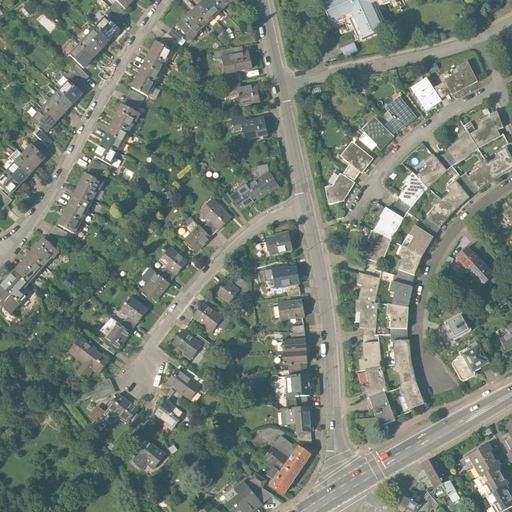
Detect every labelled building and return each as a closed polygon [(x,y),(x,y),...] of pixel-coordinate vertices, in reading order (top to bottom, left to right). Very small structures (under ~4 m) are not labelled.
[(124,0),(119,0),(115,5),(127,16),(132,10),(129,8),(131,6),(124,0)] [(220,15),(231,3),(228,0),(208,0),(207,2),(220,15)] [(326,0),(337,22),(353,15),(362,34),(386,22),(375,0),(326,0)] [(207,2),(196,13),(208,26),(220,15),(207,2)] [(32,3),(27,7),(32,14),(38,10),(32,3)] [(109,11),(112,15),(120,23),(127,16),(115,5),(109,11)] [(196,37),(208,26),(196,13),(184,24),(196,37)] [(103,24),(117,37),(126,28),(120,23),(112,15),(103,24)] [(103,24),(94,34),(108,46),(117,37),(103,24)] [(189,35),(177,25),(172,31),(184,41),(189,35)] [(178,47),(184,41),(172,31),(166,40),(178,47)] [(94,34),(85,43),(99,56),(108,46),(94,34)] [(162,39),(156,50),(172,59),(178,47),(166,40),(162,39)] [(99,56),(85,43),(76,52),(90,65),(99,56)] [(345,56),(359,51),(356,43),(342,47),(345,56)] [(508,64),(511,61),(511,45),(501,52),(508,64)] [(229,55),(233,70),(260,64),(256,49),(229,55)] [(166,70),(172,59),(156,50),(150,62),(166,70)] [(485,79),(473,58),(462,64),(464,69),(449,77),(451,79),(459,91),(485,79)] [(150,62),(143,73),(160,82),(166,70),(150,62)] [(82,63),(78,68),(91,80),(95,75),(82,63)] [(71,75),(76,79),(84,87),(91,80),(78,68),(71,75)] [(154,94),(160,82),(143,73),(137,85),(154,94)] [(54,80),(59,83),(63,78),(59,74),(54,80)] [(438,85),(433,75),(416,85),(433,107),(446,98),(459,91),(451,79),(438,85)] [(64,86),(69,79),(65,76),(60,83),(64,86)] [(76,79),(67,89),(79,101),(88,92),(84,87),(76,79)] [(232,95),(246,93),(245,85),(247,85),(246,79),(230,81),(232,95)] [(268,99),(265,82),(247,85),(245,85),(246,93),(248,102),(268,99)] [(153,96),(137,87),(133,94),(149,103),(153,96)] [(79,101),(67,89),(58,98),(70,110),(79,101)] [(145,110),(149,103),(133,94),(129,102),(145,110)] [(423,114),(406,94),(390,105),(399,115),(389,123),(398,132),(407,124),(409,126),(423,114)] [(62,120),(70,110),(58,98),(49,107),(62,120)] [(128,101),(121,114),(138,123),(140,124),(147,111),(145,110),(129,102),(128,101)] [(62,120),(49,107),(40,117),(53,129),(62,120)] [(484,145),(505,133),(503,126),(509,124),(502,108),(495,110),(496,114),(488,118),(490,123),(475,131),(484,145)] [(270,113),(248,118),(252,137),(275,132),(270,113)] [(131,136),(138,123),(121,114),(114,127),(131,136)] [(378,148),(382,143),(386,147),(401,135),(398,132),(389,123),(381,114),(365,127),(369,130),(365,135),(378,148)] [(39,131),(42,133),(53,144),(58,138),(44,125),(39,131)] [(114,127),(107,141),(124,149),(131,136),(114,127)] [(484,145),(475,131),(472,127),(464,132),(468,136),(454,145),(464,159),(484,145)] [(53,144),(42,133),(36,138),(38,140),(48,149),(53,144)] [(380,156),(358,139),(347,154),(356,161),(348,173),(359,179),(366,169),(369,171),(380,156)] [(38,140),(29,150),(43,163),(52,154),(48,149),(38,140)] [(117,163),(124,149),(107,141),(100,154),(117,163)] [(511,144),(501,149),(504,154),(493,161),(502,174),(511,167),(511,144)] [(34,173),(43,163),(29,150),(20,160),(34,173)] [(452,167),(438,151),(430,159),(434,163),(422,174),(430,181),(433,184),(452,167)] [(100,156),(96,163),(111,171),(115,164),(100,156)] [(502,174),(493,161),(490,157),(482,162),(485,166),(474,174),(483,187),(502,174)] [(20,160),(11,169),(25,182),(34,173),(20,160)] [(96,163),(92,170),(107,178),(111,171),(96,163)] [(256,182),(265,195),(286,182),(276,168),(256,182)] [(15,192),(25,182),(11,169),(2,179),(15,192)] [(430,181),(422,174),(418,169),(411,178),(416,181),(406,193),(417,203),(424,195),(420,191),(430,181)] [(92,170),(85,184),(101,192),(105,186),(106,186),(109,180),(107,178),(92,170)] [(359,179),(348,173),(347,172),(339,185),(331,185),(335,201),(349,199),(361,180),(359,179)] [(2,179),(0,180),(0,204),(2,207),(4,205),(8,208),(18,197),(14,194),(15,192),(2,179)] [(474,195),(461,179),(452,185),(456,190),(447,198),(459,208),(474,195)] [(265,195),(256,182),(237,195),(240,199),(246,208),(265,195)] [(94,205),(101,192),(85,184),(78,197),(94,205)] [(235,202),(240,199),(237,195),(233,189),(228,192),(235,202)] [(219,195),(207,208),(225,226),(238,213),(219,195)] [(459,208),(447,198),(443,195),(437,202),(441,205),(433,215),(446,224),(459,208)] [(78,197),(71,210),(87,218),(94,205),(78,197)] [(399,201),(394,208),(405,216),(410,209),(399,201)] [(511,207),(502,213),(511,228),(511,207)] [(404,220),(385,209),(379,219),(384,221),(376,235),(390,242),(404,220)] [(80,232),(87,218),(71,210),(64,223),(80,232)] [(190,222),(198,229),(204,222),(197,215),(190,222)] [(218,236),(204,222),(198,229),(189,238),(203,252),(218,236)] [(432,238),(415,227),(410,235),(414,238),(407,250),(421,257),(432,238)] [(295,230),(273,235),(277,252),(299,247),(295,230)] [(390,242),(376,235),(372,232),(367,243),(372,245),(366,260),(380,265),(392,243),(390,242)] [(50,236),(34,255),(47,266),(58,253),(60,254),(65,249),(63,247),(50,236)] [(175,244),(165,258),(182,271),(193,258),(175,244)] [(462,255),(475,270),(487,259),(474,244),(462,255)] [(421,257),(407,250),(401,247),(398,256),(404,259),(399,271),(414,276),(421,257)] [(450,257),(454,261),(462,253),(458,250),(450,257)] [(34,255),(25,264),(38,275),(47,266),(34,255)] [(475,270),(488,285),(493,280),(500,274),(487,259),(475,270)] [(306,281),(303,263),(280,267),(283,285),(306,281)] [(25,264),(17,274),(30,285),(38,275),(25,264)] [(176,280),(156,265),(147,276),(153,281),(148,289),(162,299),(176,280)] [(22,294),(30,285),(17,274),(8,283),(22,294)] [(246,287),(230,274),(219,287),(236,300),(246,287)] [(500,274),(493,280),(496,284),(503,278),(500,274)] [(380,280),(359,275),(356,286),(363,287),(360,303),(376,306),(380,280)] [(20,296),(22,294),(8,283),(0,292),(10,301),(8,304),(17,312),(26,301),(20,296)] [(412,288),(392,284),(389,294),(395,294),(393,307),(407,308),(409,308),(412,288)] [(154,306),(138,293),(127,307),(144,319),(154,306)] [(312,313),(309,296),(286,300),(288,317),(312,313)] [(229,315),(210,301),(200,314),(205,318),(203,321),(212,327),(217,331),(229,315)] [(376,306),(360,303),(355,302),(356,313),(362,313),(360,332),(376,332),(378,305),(376,306)] [(22,316),(17,312),(8,304),(5,306),(15,321),(22,316)] [(407,308),(393,307),(387,306),(386,316),(391,316),(390,330),(406,331),(407,308)] [(114,334),(111,338),(124,347),(125,348),(138,331),(115,314),(105,327),(114,334)] [(472,333),(462,314),(444,323),(454,342),(472,333)] [(201,336),(189,327),(179,341),(190,349),(188,351),(197,358),(207,343),(200,338),(201,336)] [(217,341),(207,334),(204,332),(201,336),(200,338),(207,343),(212,347),(217,341)] [(91,361),(83,370),(92,377),(100,367),(105,372),(116,358),(86,334),(74,348),(91,361)] [(290,337),(291,349),(313,348),(313,336),(290,337)] [(111,338),(108,343),(120,352),(124,347),(111,338)] [(408,341),(391,342),(392,355),(395,355),(396,366),(409,365),(408,341)] [(458,363),(467,379),(469,379),(479,374),(481,371),(487,367),(486,366),(494,361),(484,342),(477,346),(476,344),(465,351),(466,354),(463,356),(462,358),(458,360),(458,363)] [(379,344),(363,345),(364,361),(360,362),(360,372),(364,371),(382,369),(379,344)] [(313,348),(291,349),(291,361),(314,360),(313,348)] [(409,365),(396,366),(393,366),(393,372),(396,372),(401,388),(414,385),(409,365)] [(207,384),(185,367),(174,381),(196,397),(207,384)] [(382,369),(364,371),(370,389),(364,391),(368,400),(385,395),(388,394),(382,369)] [(316,372),(293,373),(294,394),(317,394),(316,372)] [(115,377),(77,395),(80,402),(105,390),(108,397),(122,391),(115,377)] [(414,385),(401,388),(398,389),(401,397),(404,396),(408,411),(423,405),(414,385)] [(126,392),(115,406),(134,420),(144,407),(126,392)] [(373,414),(390,408),(385,395),(368,400),(373,414)] [(180,404),(173,399),(164,410),(181,423),(190,412),(180,404)] [(184,400),(180,404),(190,412),(193,414),(196,410),(184,400)] [(317,405),(288,407),(289,423),(304,422),(304,429),(317,429),(318,429),(317,405)] [(394,422),(390,408),(373,414),(376,420),(360,429),(363,436),(381,430),(380,427),(394,422)] [(155,433),(147,427),(135,443),(139,446),(131,456),(148,469),(152,462),(159,468),(172,451),(152,436),(155,433)] [(317,429),(304,429),(305,437),(311,440),(317,440),(317,429)] [(281,443),(298,455),(305,444),(288,433),(281,443)] [(292,463),(305,472),(320,452),(306,442),(305,444),(298,455),(292,463)] [(298,455),(281,443),(270,456),(273,458),(271,460),(279,465),(280,464),(287,469),(292,463),(298,455)] [(468,457),(475,469),(495,457),(488,446),(468,457)] [(475,469),(480,478),(498,468),(500,466),(495,457),(475,469)] [(435,458),(421,466),(435,490),(443,485),(449,482),(435,458)] [(305,472),(292,463),(287,469),(278,483),(291,492),(305,472)] [(270,478),(278,483),(287,469),(280,464),(279,465),(270,478)] [(478,479),(483,488),(503,477),(498,468),(480,478),(478,479)] [(483,488),(488,497),(506,487),(508,486),(503,477),(483,488)] [(255,511),(269,501),(250,478),(240,486),(245,492),(232,504),(238,511),(255,511)] [(455,492),(449,482),(443,485),(449,496),(455,492)] [(486,498),(491,507),(511,496),(506,487),(488,497),(486,498)] [(408,491),(400,505),(411,511),(417,511),(424,500),(408,491)] [(459,500),(455,492),(449,496),(453,503),(459,500)] [(491,507),(493,511),(504,511),(508,510),(511,507),(511,498),(511,496),(491,507)]
